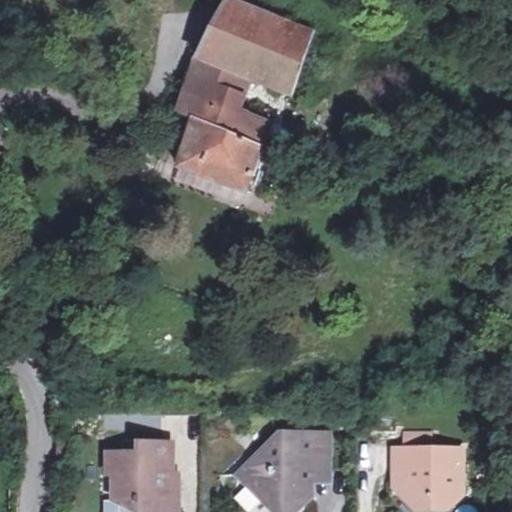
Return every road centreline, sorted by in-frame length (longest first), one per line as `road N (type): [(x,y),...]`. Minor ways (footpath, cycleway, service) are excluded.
road 1 (unknown): [(16,373),(25,272),(17,86),(43,74),(92,89),(129,83),(213,0)]
road 2 (tertiary): [(30,511),(41,427),(36,393),(0,366)]
